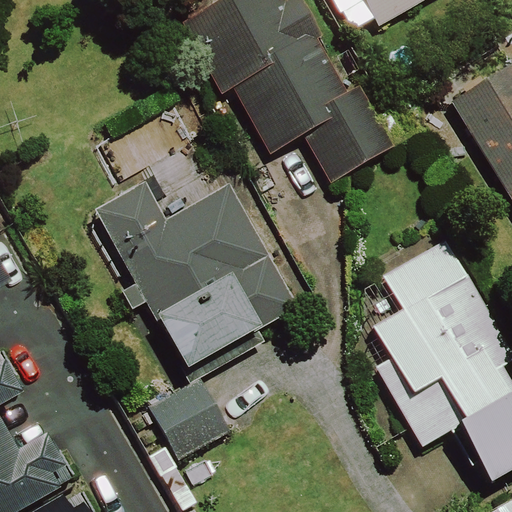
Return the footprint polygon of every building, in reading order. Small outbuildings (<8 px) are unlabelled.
[(217,0),(181,20),(222,94),(234,88),(271,154),(305,135),(331,181),(395,146),(361,84),(347,91),(318,38),(325,35),(305,0),(217,0)] [(334,0),(341,12),(343,11),(353,29),(375,16),(380,25),(425,0),(334,0)] [(511,63),(452,101),(511,194),(511,63)] [(146,180),(95,208),(137,283),(124,290),(134,308),(147,301),(191,381),(266,340),(259,328),(299,306),(231,183),(167,217),(146,180)] [(511,358),(511,349),(450,240),(384,277),(402,310),(374,325),(392,357),(377,366),(422,446),(462,424),(494,479),(511,468),(511,364),(510,360),(511,358)] [(0,286),(15,278),(0,253),(0,286)] [(49,430),(19,446),(0,410),(0,403),(25,389),(3,349),(0,350),(0,511),(11,511),(62,485),(54,470),(67,463),(49,430)] [(179,391),(149,408),(178,459),(231,428),(204,382),(181,395),(179,391)] [(67,493),(32,511),(94,511),(83,492),(70,499),(67,493)]
